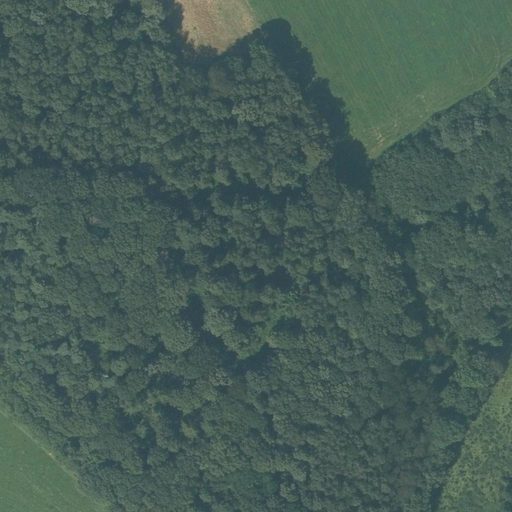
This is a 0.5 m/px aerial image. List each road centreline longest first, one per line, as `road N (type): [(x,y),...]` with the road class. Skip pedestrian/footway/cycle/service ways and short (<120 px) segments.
road 1 (track): [(269,511),(242,418),(188,319),(80,0)]
road 2 (track): [(133,159),(337,173)]
road 3 (track): [(116,511),(0,403)]
